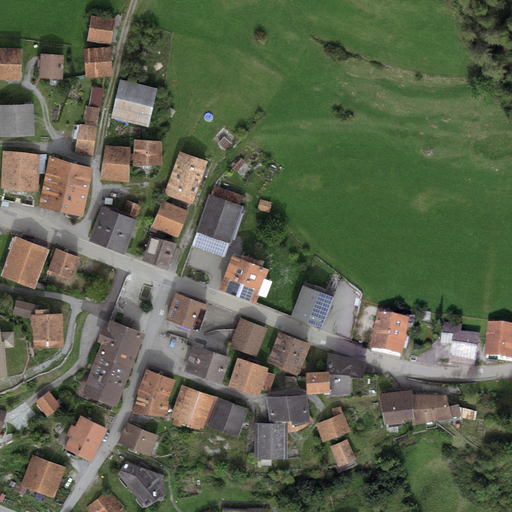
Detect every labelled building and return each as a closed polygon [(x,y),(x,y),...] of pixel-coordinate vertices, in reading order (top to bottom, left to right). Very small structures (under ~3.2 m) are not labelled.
[(112,10),(90,6),(86,30),(108,34),(112,10)] [(108,37),(82,39),(84,66),(110,64),(108,37)] [(19,38),(0,38),(0,67),(20,67),(19,38)] [(60,45),(36,44),(35,68),(59,69),(60,45)] [(154,78),(118,69),(110,106),(146,116),(154,78)] [(31,95),(0,95),(0,124),(32,124),(31,95)] [(98,97),(83,95),(81,108),(95,111),(98,97)] [(163,102),(169,107),(173,101),(167,96),(163,102)] [(82,115),(77,114),(73,142),(90,145),(96,112),(83,110),(82,115)] [(222,126),(216,132),(223,139),(229,133),(222,126)] [(160,131),(132,129),(132,143),(129,143),(129,149),(131,149),(131,155),(160,154),(160,131)] [(127,138),(103,135),(98,168),(126,171),(127,138)] [(0,176),(16,179),(19,142),(0,140),(0,146),(0,176)] [(205,151),(177,141),(162,182),(191,192),(205,151)] [(36,144),(19,142),(16,179),(35,180),(37,162),(41,163),(43,143),(36,144)] [(70,152),(47,145),(38,195),(80,206),(91,158),(70,152)] [(236,146),(227,156),(233,161),(242,152),(236,146)] [(240,185),(212,175),(209,184),(237,194),(240,185)] [(237,194),(209,184),(206,183),(199,203),(234,215),(241,196),(237,194)] [(140,194),(125,189),(121,200),(128,203),(136,206),(140,194)] [(270,193),(257,189),(255,198),(268,202),(270,193)] [(186,201),(160,190),(149,215),(148,214),(146,220),(154,223),(156,219),(176,227),(186,201)] [(106,199),(98,196),(86,229),(123,242),(135,210),(127,207),(128,203),(121,200),(107,195),(106,199)] [(234,215),(199,203),(192,222),(193,222),(227,234),(234,215)] [(227,234),(193,222),(188,235),(223,247),(227,234)] [(175,233),(148,225),(140,250),(166,259),(175,233)] [(46,240),(14,228),(1,263),(33,275),(46,240)] [(77,246),(54,238),(44,262),(68,271),(77,246)] [(238,248),(230,245),(217,279),(252,293),(255,285),(263,288),(270,271),(263,268),(266,259),(257,256),(259,252),(239,244),(238,248)] [(304,312),(318,277),(302,271),(288,305),(304,312)] [(323,279),(318,277),(304,312),(320,318),(333,287),(321,283),(323,279)] [(206,294),(172,282),(163,309),(173,313),(172,316),(187,321),(189,318),(196,321),(206,294)] [(35,294),(14,289),(11,303),(28,308),(28,304),(32,303),(32,299),(35,299),(35,294)] [(32,303),(28,304),(28,308),(28,315),(30,315),(31,338),(61,337),(60,303),(47,303),(47,298),(35,299),(32,299),(32,303)] [(382,343),(389,308),(375,305),(367,340),(382,343)] [(264,318),(237,308),(233,319),(226,335),(254,346),(264,318)] [(406,312),(389,308),(382,343),(398,347),(406,312)] [(142,323),(107,309),(104,317),(100,315),(94,331),(99,333),(80,383),(113,396),(142,323)] [(459,315),(442,312),(437,335),(448,336),(447,348),(473,353),(477,326),(458,323),(459,315)] [(511,340),(511,319),(486,316),(482,348),(511,352),(511,340)] [(0,365),(4,365),(2,337),(11,336),(10,321),(0,321),(0,365)] [(308,334),(277,322),(265,351),(278,357),(277,359),(295,366),(308,334)] [(213,341),(190,334),(181,359),(220,372),(229,347),(213,341)] [(363,351),(327,343),(326,361),(326,382),(326,386),(348,384),(347,366),(361,367),(361,365),(363,351)] [(266,357),(235,347),(225,374),(255,385),(258,378),(267,381),(273,363),(265,361),(266,357)] [(172,369),(144,358),(135,380),(136,381),(164,389),(172,369)] [(326,361),(303,363),(304,382),(326,382),(326,361)] [(211,386),(179,375),(168,406),(171,407),(169,413),(178,416),(180,410),(188,413),(187,417),(196,419),(196,416),(199,417),(201,412),(211,386)] [(408,379),(377,384),(382,413),(384,413),(385,416),(399,416),(399,412),(410,411),(409,383),(408,379)] [(46,380),(32,390),(44,405),(58,395),(46,380)] [(166,390),(164,389),(136,381),(130,402),(161,406),(161,402),(164,403),(166,390)] [(444,384),(409,383),(410,411),(410,415),(448,408),(449,412),(458,411),(458,405),(456,394),(445,396),(444,384)] [(304,384),(263,387),(267,410),(285,410),(285,422),(294,421),(304,415),(311,411),(306,405),(304,384)] [(215,387),(211,386),(201,412),(205,413),(215,387)] [(245,398),(215,387),(205,413),(204,415),(234,426),(245,398)] [(331,406),(314,413),(320,430),(347,420),(340,402),(338,396),(328,398),(331,406)] [(473,401),(460,397),(460,408),(472,410),(473,401)] [(104,418),(77,405),(72,415),(68,413),(63,424),(67,426),(61,437),(88,450),(104,418)] [(156,425),(124,411),(116,431),(148,444),(156,425)] [(251,413),(251,429),(282,430),(283,413),(251,413)] [(282,430),(251,429),(251,449),(254,449),(254,453),(269,454),(269,448),(282,448),(282,430)] [(344,429),(327,436),(334,453),(350,447),(352,446),(344,429)] [(63,456),(29,443),(17,474),(51,487),(63,456)] [(353,453),(350,447),(334,453),(331,455),(334,461),(353,453)] [(134,454),(123,450),(115,463),(141,497),(163,484),(161,464),(146,459),(147,457),(137,450),(134,454)] [(106,479),(84,496),(96,511),(110,511),(124,502),(106,479)] [(244,498),(219,497),(218,511),(266,511),(266,509),(261,508),(261,497),(244,496),(244,498)] [(206,500),(194,505),(197,511),(208,506),(206,500)]
